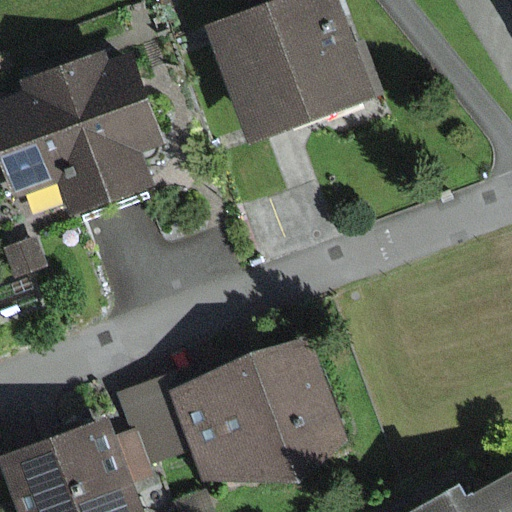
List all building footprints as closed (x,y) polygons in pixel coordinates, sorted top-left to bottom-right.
[(346,0),(246,0),(209,11),(250,143),(378,104),(346,0)] [(131,50),(0,89),(0,134),(26,221),(169,178),(131,50)] [(332,344),(207,375),(233,479),(358,449),(332,344)] [(147,511),(117,417),(14,449),(34,511),(147,511)] [(511,511),(511,457),(467,482),(483,511),(511,511)] [(483,511),(467,482),(411,511),(483,511)]
